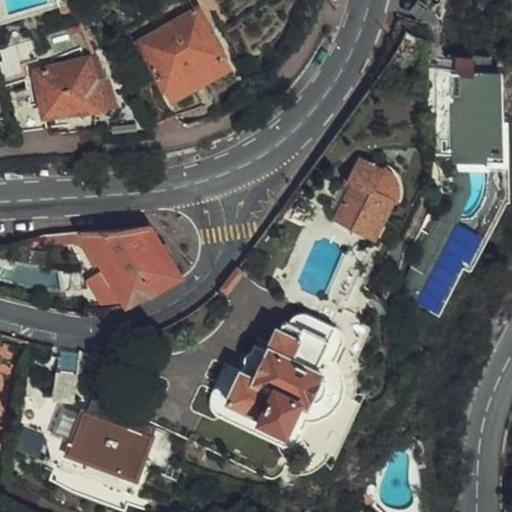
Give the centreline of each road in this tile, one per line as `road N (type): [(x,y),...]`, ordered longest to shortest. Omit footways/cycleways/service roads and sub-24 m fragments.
road 1 (unknown): [(0,151),(153,144),(207,129),(248,105),(315,18),(332,13),(359,32)]
road 2 (tertiary): [(0,311),(109,328),(165,308),(200,283),(224,249),(224,175)]
road 3 (primary): [(224,175),(294,131),(333,82),(368,0)]
road 4 (primary): [(0,203),(130,195),(224,175)]
road 5 (primary): [(475,511),(477,438),(511,352)]
